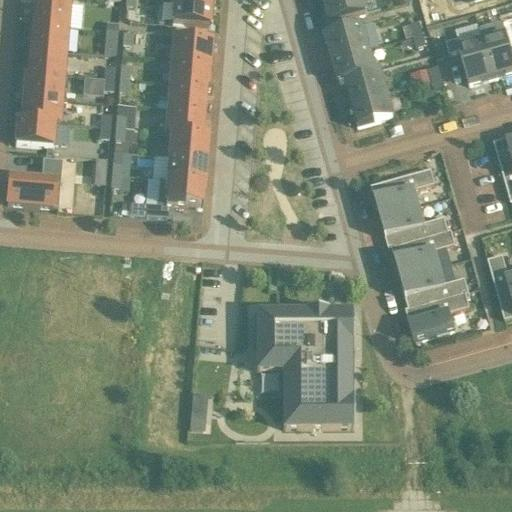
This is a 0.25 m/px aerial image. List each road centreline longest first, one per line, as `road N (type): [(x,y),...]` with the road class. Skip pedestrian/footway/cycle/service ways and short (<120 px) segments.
road 1 (residential): [(217,249),(243,0)]
road 2 (residential): [(0,235),(217,249)]
road 3 (residential): [(330,165),(511,115)]
road 4 (residential): [(330,165),(282,0)]
road 5 (residential): [(422,379),(406,380),(391,367),(359,258)]
road 6 (residential): [(217,249),(359,258)]
road 7 (residential): [(10,0),(0,128)]
